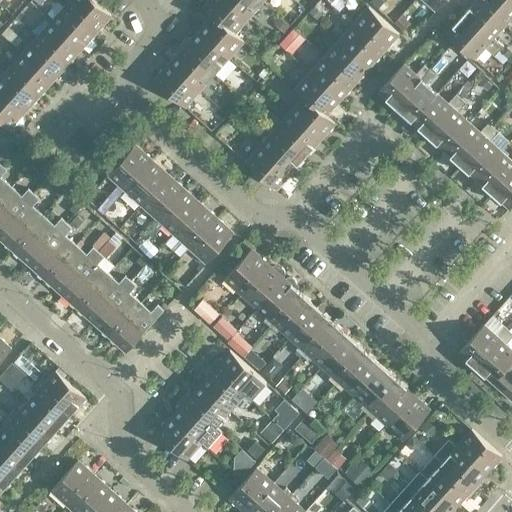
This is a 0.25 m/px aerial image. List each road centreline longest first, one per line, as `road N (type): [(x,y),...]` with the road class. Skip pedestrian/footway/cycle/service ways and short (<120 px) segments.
road 1 (residential): [(511,446),(424,368),(422,336),(287,215),(258,212),(115,86),(170,25)]
road 2 (residential): [(181,511),(117,453),(111,387),(0,284)]
